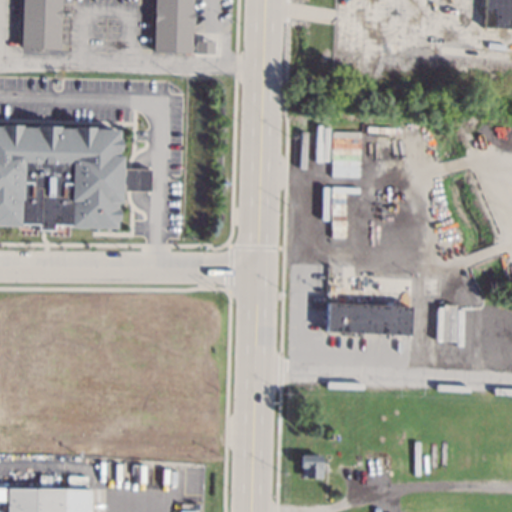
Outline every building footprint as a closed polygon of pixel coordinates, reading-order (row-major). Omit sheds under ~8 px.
[(191,0),(190,41),(193,42),(193,40),(210,40),(210,52),(193,52),(193,51),(151,50),(152,0),(59,0),(58,48),(19,47),(20,0),(191,0)] [(511,0),(511,27),(482,27),(483,0),(511,0)] [(501,67),(500,87),(473,85),(474,65),(501,67)] [(0,123),(20,124),(19,127),(34,127),(34,125),(57,125),(57,127),(72,128),(72,126),(92,126),(92,128),(116,129),(116,138),(118,138),(118,149),(116,149),(116,156),(120,156),(119,167),(149,168),(148,190),(118,190),(118,202),(114,201),(114,208),(116,208),(116,219),(114,219),(114,227),(67,226),(67,224),(51,224),(51,229),(35,229),(35,223),(19,223),(19,225),(0,224),(0,123)] [(350,206),(350,213),(360,213),(360,226),(350,225),(350,230),(331,229),(331,222),(327,221),(328,214),(332,214),(332,205),(350,206)] [(451,286),(441,286),(440,273),(451,273),(451,286)] [(439,277),(439,294),(421,294),(422,276),(439,277)] [(408,305),(407,335),(323,331),(325,301),(408,305)] [(463,308),(462,326),(439,325),(439,307),(463,308)] [(297,453),(319,453),(319,468),(324,468),(324,478),(303,477),(303,467),(296,467),(297,453)] [(365,458),(381,458),(380,472),(365,471),(365,458)] [(89,511),(4,511),(5,501),(0,500),(0,486),(90,488),(89,511)]
